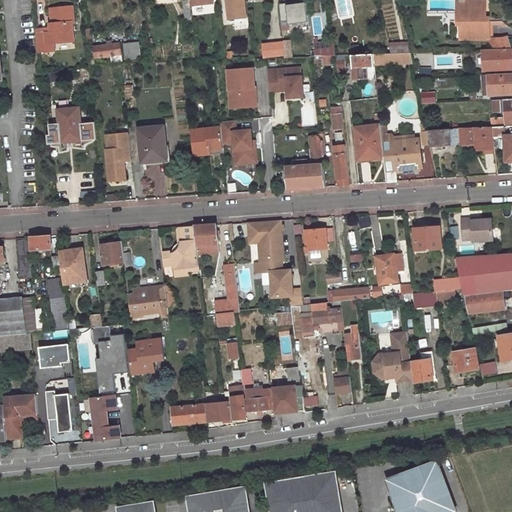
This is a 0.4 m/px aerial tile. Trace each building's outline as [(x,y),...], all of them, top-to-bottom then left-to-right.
[(187,0),(181,0),(183,19),(190,18),(187,0)] [(229,0),(232,21),(243,20),(240,0),(229,0)] [(278,8),(280,24),(288,23),(289,26),(307,23),(304,4),(298,4),(297,0),(290,0),(291,5),(285,6),(278,8)] [(191,12),(213,9),(212,2),(204,3),(203,4),(203,6),(191,7),(191,12)] [(420,2),(421,15),(451,15),(451,2),(420,2)] [(475,24),(474,2),(466,2),(451,2),(451,15),(451,24),(454,24),(454,28),(483,27),(483,23),(480,23),(475,24)] [(50,46),(74,43),(71,25),(73,25),(71,9),(51,11),(52,26),(50,26),(50,34),(46,35),(46,31),(35,32),(38,55),(51,54),(50,46)] [(454,41),(483,41),(483,27),(454,28),(454,41)] [(312,38),(306,39),(307,50),(308,60),(315,60),(313,47),(312,38)] [(138,41),(123,42),(123,59),(139,58),(138,41)] [(106,46),(98,48),(100,59),(110,57),(111,63),(122,61),(119,44),(111,45),(106,46)] [(336,59),(334,46),(313,47),(315,60),(336,59)] [(283,47),(262,48),(263,62),(285,61),(283,47)] [(308,60),(307,50),(294,51),(294,60),(308,60)] [(511,70),(511,51),(493,52),(480,52),(482,73),(511,71),(511,70)] [(345,69),(344,55),(336,55),(337,69),(345,69)] [(373,67),(410,65),(412,65),(410,55),(372,57),(373,67)] [(367,82),(366,70),(374,70),(373,67),(372,57),(351,58),(352,71),(358,70),(359,82),(367,82)] [(302,70),(268,73),(270,93),(287,92),(287,94),(288,101),(304,99),(302,70)] [(255,74),(229,75),(231,111),(251,110),(250,91),(255,91),(255,74)] [(489,99),(511,97),(511,75),(488,76),(489,99)] [(132,96),(130,88),(123,89),(124,97),(132,96)] [(500,113),(505,112),(506,124),(511,123),(511,101),(499,102),(500,113)] [(79,110),(58,112),(61,145),(82,143),(79,110)] [(342,117),(332,118),(333,133),(344,132),(342,117)] [(238,157),(239,167),(256,166),(255,151),(251,151),(251,144),(250,133),(236,134),(235,123),(220,124),(220,129),(222,146),(232,145),(233,153),(238,157)] [(381,138),(379,127),(354,129),(358,160),(369,159),(369,161),(377,161),(383,160),(381,138)] [(387,138),(386,127),(379,127),(381,138),(387,138)] [(165,128),(138,131),(142,164),(156,163),(155,160),(168,159),(165,128)] [(222,146),(220,129),(191,133),(193,157),(209,156),(209,152),(222,150),(222,146)] [(458,137),(459,147),(475,145),(476,151),(493,150),(491,129),(489,129),(460,131),(460,137),(458,137)] [(446,152),(445,148),(459,147),(458,137),(458,131),(445,133),(445,138),(428,139),(430,147),(430,149),(438,148),(439,153),(446,152)] [(319,132),(308,133),(312,161),(299,163),(300,168),(287,170),(289,192),(325,189),(319,132)] [(424,132),(420,133),(423,148),(430,147),(428,139),(427,134),(424,135),(424,132)] [(128,134),(105,136),(107,151),(105,151),(109,182),(125,180),(123,162),(131,162),(128,134)] [(420,170),(418,142),(414,142),(391,144),(391,140),(393,139),(391,137),(387,138),(381,138),(383,160),(385,185),(396,185),(395,172),(420,170)] [(334,150),(338,189),(350,188),(345,149),(334,150)] [(490,242),(488,222),(469,223),(468,221),(459,222),(460,242),(470,241),(470,243),(490,242)] [(281,223),(248,225),(250,246),(259,245),(260,266),(282,264),(284,264),(281,223)] [(245,224),(235,224),(236,237),(246,236),(245,224)] [(217,246),(215,227),(194,229),(196,248),(217,246)] [(437,228),(412,231),(414,252),(439,250),(437,228)] [(180,249),(175,257),(166,258),(167,268),(174,267),(174,271),(187,270),(188,277),(200,276),(197,257),(196,248),(194,229),(193,229),(179,230),(180,249)] [(175,230),(177,248),(173,253),(161,254),(163,269),(167,268),(166,258),(175,257),(180,249),(179,230),(175,230)] [(324,232),(305,234),(306,252),(326,250),(324,232)] [(29,252),(49,251),(49,239),(28,241),(29,243),(29,252)] [(16,244),(19,282),(32,281),(29,252),(29,243),(16,244)] [(122,244),(100,247),(103,266),(110,265),(116,265),(124,264),(122,244)] [(197,257),(218,255),(217,246),(196,248),(197,257)] [(83,269),(81,255),(70,256),(70,253),(59,254),(59,257),(61,269),(62,281),(74,280),(74,281),(76,282),(84,281),(86,278),(86,275),(86,274),(85,271),(83,269)] [(376,261),(380,288),(398,286),(396,276),(405,275),(403,258),(403,256),(394,258),(376,261)] [(511,292),(511,256),(453,260),(458,278),(460,289),(462,298),(501,294),(511,292)] [(59,257),(51,259),(53,270),(61,269),(59,257)] [(282,264),(260,266),(255,266),(256,275),(271,275),(272,300),(293,299),(291,272),(282,273),(282,264)] [(223,268),(225,290),(236,288),(234,267),(223,268)] [(175,279),(188,277),(187,270),(174,271),(175,279)] [(326,284),(342,281),(340,272),(325,275),(326,284)] [(104,286),(102,273),(95,273),(97,287),(104,286)] [(430,280),(430,283),(410,286),(410,287),(411,296),(432,293),(440,292),(451,291),(460,289),(458,278),(442,279),(438,280),(430,280)] [(410,287),(398,288),(399,297),(411,296),(410,287)] [(238,304),(236,288),(225,290),(227,305),(238,304)] [(130,317),(160,314),(159,309),(168,308),(166,293),(157,293),(157,290),(134,291),(134,296),(128,296),(130,317)] [(368,290),(333,294),(334,305),(338,304),(346,303),(366,301),(369,301),(368,290)] [(452,299),(451,291),(440,292),(441,300),(452,299)] [(441,300),(440,292),(432,293),(434,304),(441,303),(441,300)] [(411,296),(412,310),(434,307),(434,304),(432,293),(411,296)] [(466,316),(503,311),(501,294),(462,298),(466,316)] [(22,299),(0,301),(0,337),(26,335),(22,299)] [(340,324),(349,323),(346,303),(338,304),(339,311),(340,323),(340,324)] [(227,305),(216,306),(217,317),(221,316),(234,315),(239,314),(238,304),(227,305)] [(339,311),(300,315),(302,331),(303,340),(313,339),(313,332),(319,332),(318,325),(340,323),(339,311)] [(222,327),(235,326),(234,315),(221,316),(222,327)] [(293,316),(295,332),(302,331),(300,315),(293,316)] [(101,316),(90,317),(91,329),(102,328),(101,316)] [(286,316),(276,317),(277,326),(287,325),(286,316)] [(471,338),(505,332),(504,326),(470,332),(471,338)] [(127,333),(113,335),(113,341),(102,342),(104,358),(98,359),(102,393),(118,391),(116,374),(131,372),(127,333)] [(0,353),(31,350),(29,335),(26,335),(0,337),(0,353)] [(357,335),(342,337),(346,362),(361,360),(357,335)] [(382,378),(395,377),(397,384),(412,382),(409,364),(410,364),(406,335),(390,337),(393,355),(383,357),(383,359),(379,360),(376,366),(377,374),(382,378)] [(511,336),(496,339),(500,364),(511,362),(511,336)] [(164,337),(137,340),(138,347),(129,349),(133,375),(156,372),(155,361),(167,360),(164,337)] [(71,343),(40,346),(42,368),(63,366),(63,363),(73,362),(71,343)] [(237,344),(230,344),(231,359),(239,358),(237,344)] [(473,351),(451,355),(455,375),(458,375),(458,378),(476,375),(475,372),(477,372),(473,351)] [(432,382),(429,361),(431,361),(430,353),(418,355),(419,363),(410,364),(409,364),(412,382),(413,385),(432,382)] [(480,377),(494,375),(493,365),(478,367),(480,377)] [(299,387),(296,368),(268,372),(271,391),(273,410),(274,415),(304,411),(303,408),(302,398),(301,394),(300,387),(299,387)] [(250,385),(248,370),(240,371),(242,385),(250,385)] [(83,442),(76,378),(52,382),(47,387),(51,441),(57,445),(83,442)] [(348,379),(334,380),(336,396),(351,393),(348,379)] [(202,383),(194,384),(196,398),(204,397),(202,383)] [(245,401),(246,412),(257,411),(263,411),(273,410),(271,391),(262,392),(262,388),(258,388),(258,385),(253,385),(253,390),(245,391),(246,401),(245,401)] [(88,395),(91,439),(120,437),(119,422),(107,423),(106,410),(116,409),(115,393),(88,395)] [(228,398),(229,404),(205,406),(207,423),(246,419),(243,396),(228,398)] [(313,397),(302,398),(303,408),(317,405),(316,397),(313,397)] [(21,426),(20,417),(37,416),(36,399),(4,402),(5,409),(8,440),(23,439),(21,426)] [(205,406),(170,409),(172,427),(207,423),(205,406)] [(20,417),(21,426),(38,424),(37,416),(20,417)] [(439,458),(385,478),(397,511),(456,511),(458,511),(439,458)] [(342,511),(335,473),(267,485),(271,511),(342,511)] [(249,511),(246,488),(187,499),(189,511),(249,511)] [(154,511),(153,503),(116,509),(116,511),(154,511)]
